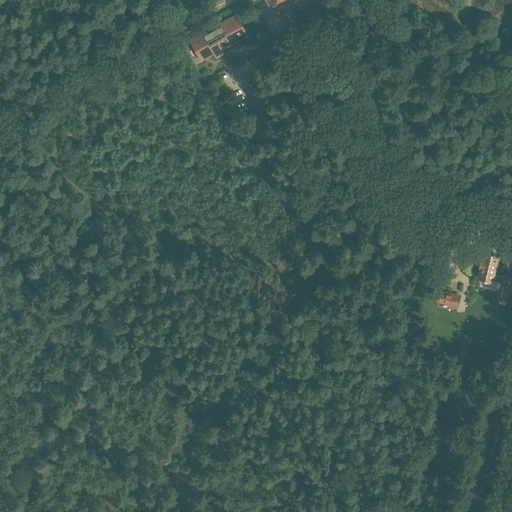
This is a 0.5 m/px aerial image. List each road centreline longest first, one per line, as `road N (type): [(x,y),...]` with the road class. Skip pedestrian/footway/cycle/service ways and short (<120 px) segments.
road 1 (track): [(227,0),(0,119)]
road 2 (track): [(0,77),(49,155),(148,243)]
road 3 (unclassified): [(511,227),(398,192),(365,136)]
